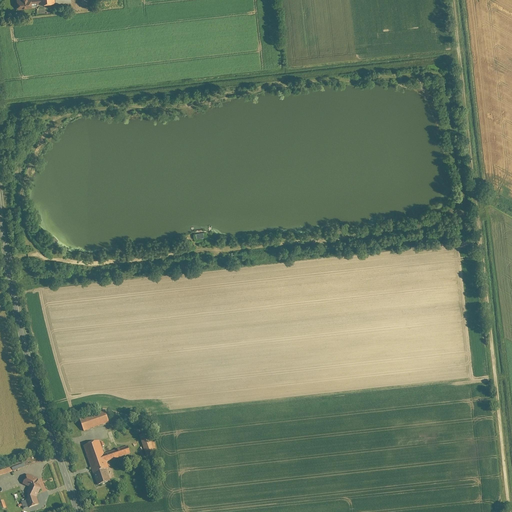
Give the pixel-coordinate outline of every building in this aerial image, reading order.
[(18,0),(16,0),(17,9),(32,8),(30,0),(18,0)] [(47,244),(51,248),(58,241),(54,237),(47,244)] [(80,420),(84,433),(110,424),(106,412),(80,420)] [(144,435),(139,437),(146,458),(151,457),(144,435)] [(100,441),(83,447),(93,475),(110,469),(100,441)] [(105,455),(108,463),(131,455),(128,447),(105,455)] [(0,471),(0,476),(14,472),(14,471),(13,469),(12,467),(0,471)] [(105,471),(94,475),(98,487),(109,483),(105,471)] [(41,489),(38,479),(28,475),(23,484),(30,488),(27,495),(30,496),(37,498),(41,489)] [(39,505),(37,498),(30,496),(27,498),(30,508),(39,505)]
